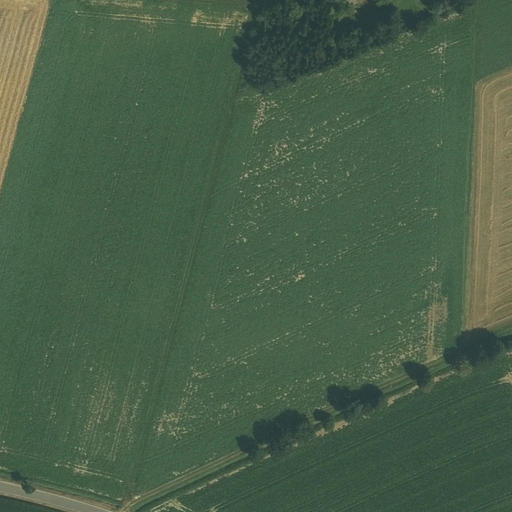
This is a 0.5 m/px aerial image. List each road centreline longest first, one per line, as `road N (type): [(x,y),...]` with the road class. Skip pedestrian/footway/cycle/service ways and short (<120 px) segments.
road 1 (track): [(126,511),(259,0)]
road 2 (track): [(128,507),(460,352)]
road 3 (track): [(475,0),(460,352)]
